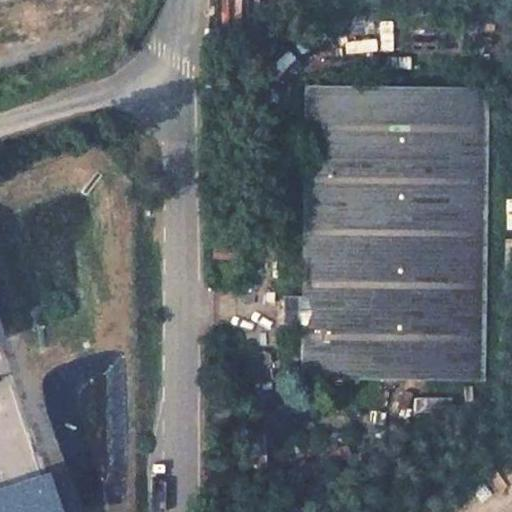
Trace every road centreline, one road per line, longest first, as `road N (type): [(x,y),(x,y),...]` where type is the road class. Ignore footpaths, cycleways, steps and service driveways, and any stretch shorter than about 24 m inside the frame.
road 1 (residential): [(184,69),(183,511)]
road 2 (residential): [(0,127),(184,69)]
